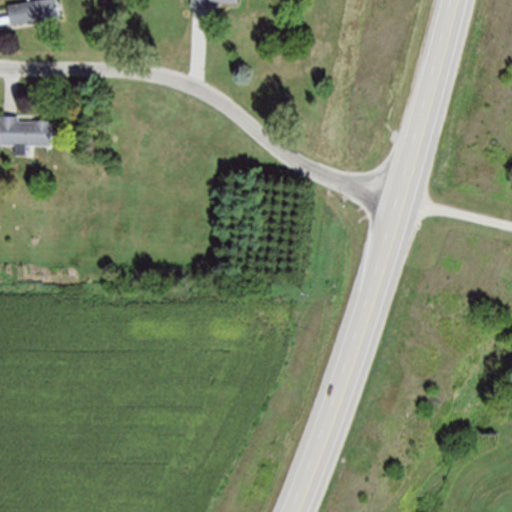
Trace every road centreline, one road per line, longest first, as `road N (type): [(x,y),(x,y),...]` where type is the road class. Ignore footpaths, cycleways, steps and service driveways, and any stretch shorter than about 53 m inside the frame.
road 1 (primary): [(300,511),(325,462),(404,202),(454,0)]
road 2 (residential): [(404,202),(296,160),(190,82),(141,69),(0,67)]
